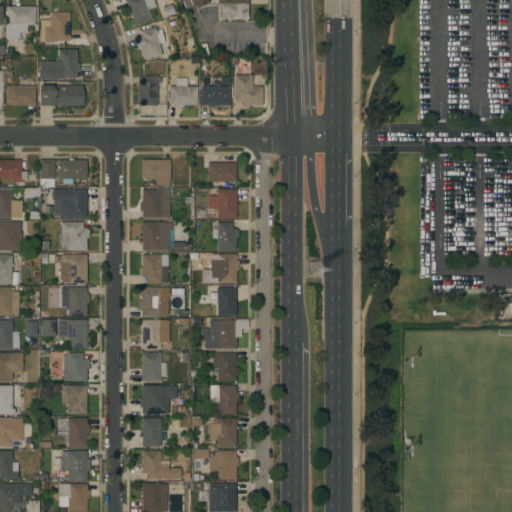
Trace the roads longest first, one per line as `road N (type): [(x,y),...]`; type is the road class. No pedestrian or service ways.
road 1 (residential): [(86,0),(111,57),(114,511)]
road 2 (residential): [(261,135),(261,511)]
road 3 (primary): [(286,0),(291,339)]
road 4 (residential): [(0,136),(336,135)]
road 5 (primary): [(337,511),(337,227)]
road 6 (primary): [(291,339),(291,511)]
road 7 (primary): [(304,0),(309,114),(336,135)]
road 8 (primary): [(336,135),(336,0)]
road 9 (primary): [(337,249),(321,225),(311,155),(289,135)]
